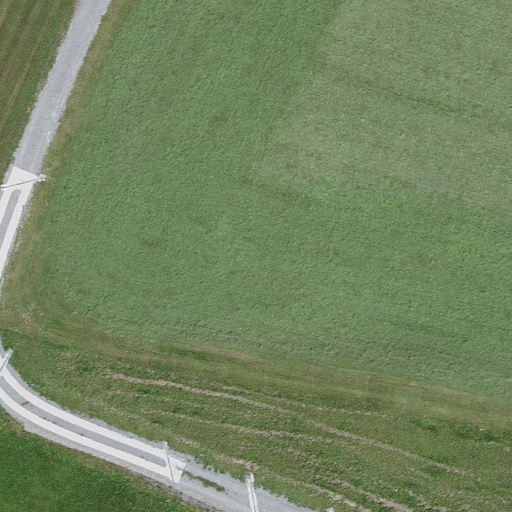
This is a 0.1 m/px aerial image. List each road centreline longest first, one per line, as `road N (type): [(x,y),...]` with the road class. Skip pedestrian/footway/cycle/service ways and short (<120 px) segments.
road 1 (track): [(0,377),(43,418),(275,511)]
road 2 (track): [(99,0),(58,78),(0,235)]
